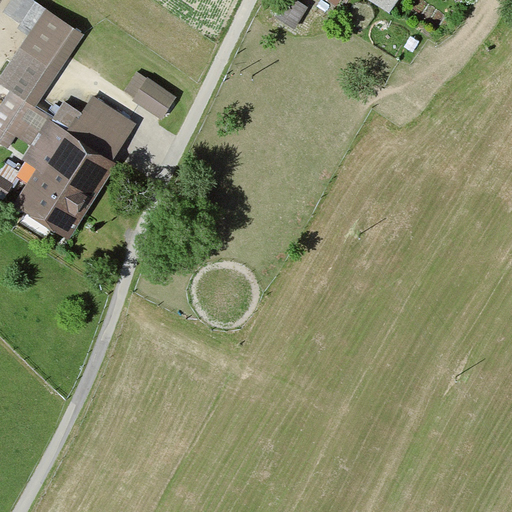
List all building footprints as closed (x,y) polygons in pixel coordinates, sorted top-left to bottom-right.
[(23,17),(33,0),(11,0),(7,7),(23,17)] [(373,0),(400,16),(409,0),(373,0)] [(88,37),(38,4),(19,29),(31,35),(0,78),(0,85),(10,94),(0,112),(0,145),(15,155),(21,144),(33,149),(52,118),(38,110),(88,37)] [(151,80),(137,99),(160,116),(174,96),(151,80)] [(15,209),(71,245),(139,125),(94,98),(84,116),(65,104),(52,118),(33,149),(23,164),(37,172),(15,209)] [(0,171),(0,193),(7,197),(20,174),(4,165),(0,171)]
